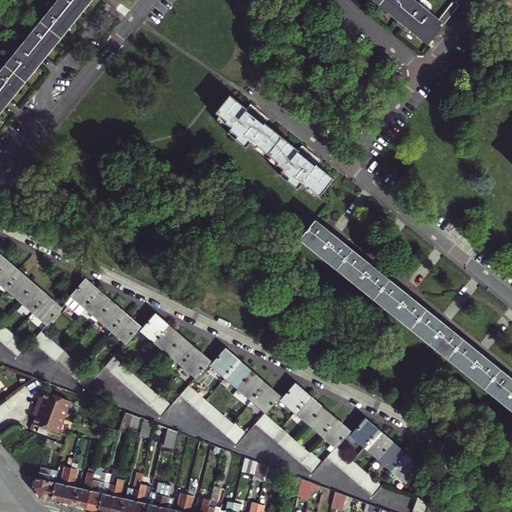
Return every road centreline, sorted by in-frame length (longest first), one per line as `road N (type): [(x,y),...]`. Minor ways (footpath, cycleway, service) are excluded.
road 1 (residential): [(0,226),(414,424),(444,450),(479,511)]
road 2 (residential): [(0,192),(149,0)]
road 3 (residential): [(511,297),(347,166)]
road 4 (residential): [(423,70),(347,166)]
